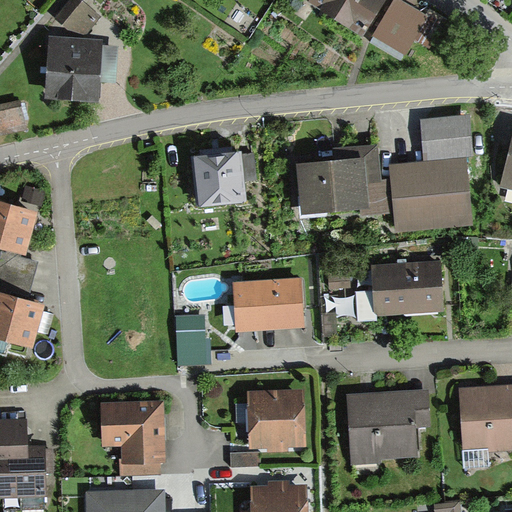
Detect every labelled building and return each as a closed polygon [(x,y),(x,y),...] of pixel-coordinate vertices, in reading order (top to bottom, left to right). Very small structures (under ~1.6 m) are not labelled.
[(96,16),(76,0),(72,0),(60,16),(82,34),(96,16)] [(310,0),(362,34),(384,0),(310,0)] [(403,54),(426,17),(399,0),(392,0),(371,34),(403,54)] [(95,99),(99,45),(54,42),(50,96),(95,99)] [(469,150),(464,118),(425,123),(429,156),(469,150)] [(511,146),(502,185),(511,187),(511,146)] [(197,202),(236,197),(231,155),(192,159),(197,202)] [(296,162),(299,212),(376,207),(373,157),(296,162)] [(399,230),(464,225),(459,162),(393,168),(399,230)] [(0,200),(0,244),(24,252),(36,210),(0,200)] [(376,313),(444,310),(442,261),(372,264),(373,291),(355,292),(356,321),(377,320),(376,313)] [(304,329),(301,278),(232,282),(236,334),(304,329)] [(45,301),(0,289),(0,338),(33,347),(45,301)] [(204,336),(204,315),(176,315),(177,366),(212,365),(211,336),(204,336)] [(248,391),(250,448),(306,446),(304,389),(248,391)] [(426,391),(349,396),(353,462),(417,458),(415,426),(428,425),(426,391)] [(511,391),(462,394),(465,449),(511,446),(511,391)] [(165,460),(164,402),(101,403),(101,446),(123,446),(123,474),(161,473),(160,460),(165,460)] [(26,424),(0,424),(0,469),(3,469),(4,491),(45,491),(45,452),(27,452),(26,424)] [(261,466),(261,452),(232,452),(232,467),(261,466)] [(306,511),(306,484),(251,486),(251,511),(306,511)] [(86,492),(86,511),(164,511),(164,490),(86,492)]
